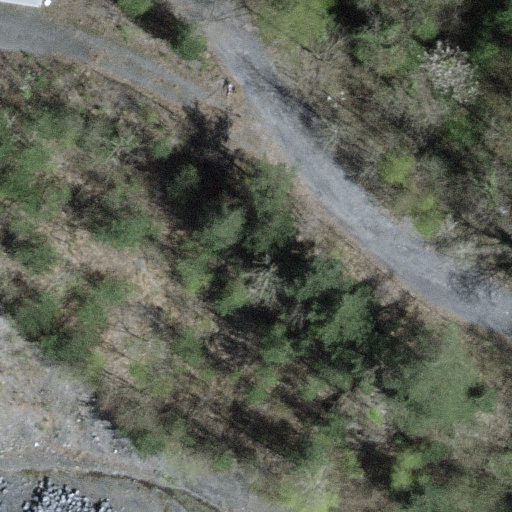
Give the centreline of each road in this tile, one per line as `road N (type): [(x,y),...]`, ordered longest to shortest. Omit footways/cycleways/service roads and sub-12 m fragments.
road 1 (track): [(320,173),(153,66),(42,29),(0,33)]
road 2 (unclassified): [(259,77),(320,173),(347,200),(436,274),(511,315)]
